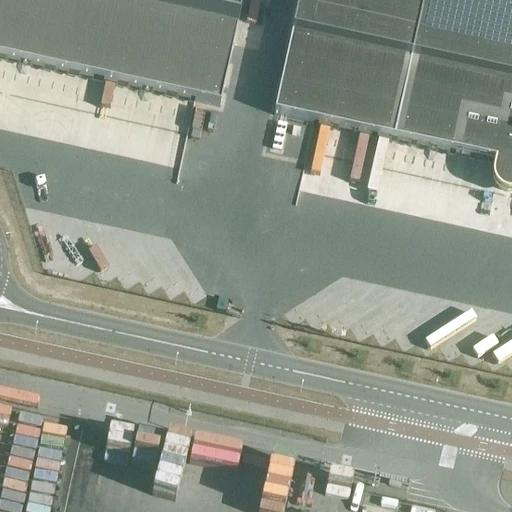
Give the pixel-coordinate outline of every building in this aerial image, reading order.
[(0,0),(0,59),(12,62),(24,65),(37,68),(62,73),(86,79),(109,84),(134,89),(145,92),(159,95),(184,100),(194,102),(220,108),(243,0),(0,0)] [(511,0),(299,0),(273,117),(314,125),(324,128),(344,132),(354,134),(363,136),(383,141),(402,145),(422,149),(432,151),(441,153),(461,158),(481,162),(494,165),(493,169),(491,177),(491,183),(494,189),(499,194),(506,197),(511,197),(511,0)] [(286,125),(278,123),(272,149),(280,151),(286,125)] [(2,511),(12,511),(51,511),(64,421),(40,418),(39,426),(14,423),(2,511)] [(289,511),(339,511),(347,478),(272,461),(271,469),(244,463),(246,453),(170,436),(168,444),(114,433),(106,472),(133,478),(130,489),(181,500),(187,471),(214,477),(208,505),(232,510),(236,493),(291,505),(289,511)] [(401,483),(389,480),(388,486),(400,489),(401,483)]
